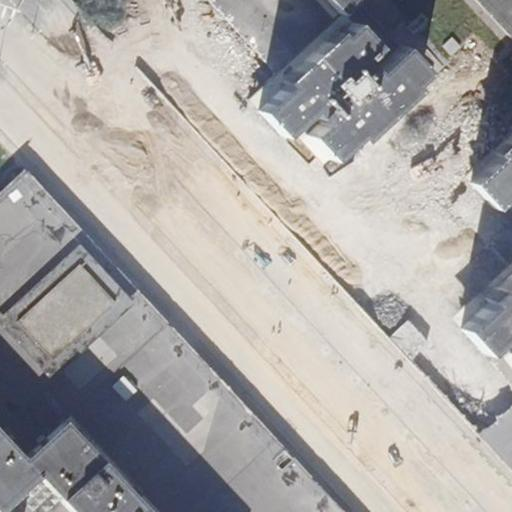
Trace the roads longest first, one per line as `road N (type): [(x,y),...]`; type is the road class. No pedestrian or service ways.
road 1 (secondary): [(510,511),(33,0)]
road 2 (secondary): [(0,106),(378,511)]
